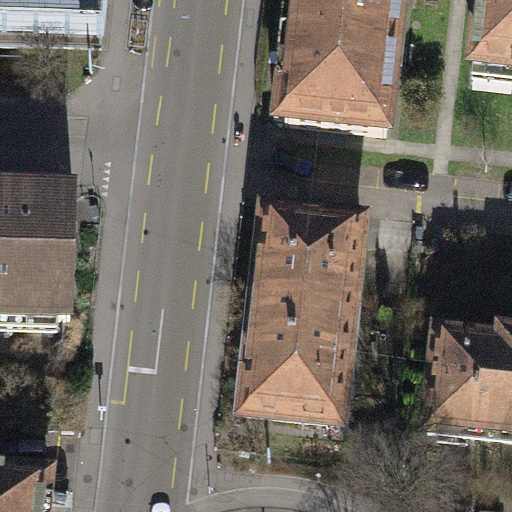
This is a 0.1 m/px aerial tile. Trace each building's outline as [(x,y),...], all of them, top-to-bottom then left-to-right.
[(105,0),(0,0),(0,35),(101,39),(105,0)] [(401,0),(300,0),(291,84),(278,83),(273,121),(285,122),(285,126),(386,138),(401,0)] [(511,0),(481,0),(473,71),(511,75),(511,0)] [(0,319),(69,321),(73,202),(0,199),(0,319)] [(266,218),(256,303),(353,314),(363,229),(266,218)] [(256,303),(243,416),(340,427),(353,314),(256,303)] [(497,346),(438,339),(428,436),(511,444),(511,339),(498,338),(497,346)] [(0,511),(43,511),(47,488),(0,482),(0,511)]
